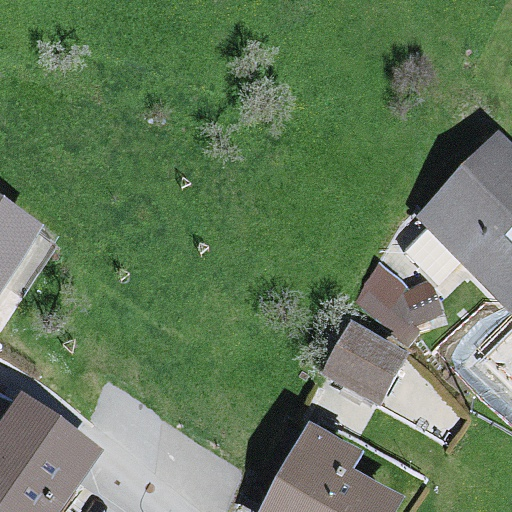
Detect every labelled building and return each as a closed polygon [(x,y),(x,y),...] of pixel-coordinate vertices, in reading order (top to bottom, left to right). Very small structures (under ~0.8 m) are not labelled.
[(511,320),(511,158),(476,125),(397,209),(415,225),(388,254),(427,291),(451,264),(511,321),(511,320)] [(0,281),(28,238),(0,220),(0,281)] [(401,366),(344,326),(314,367),(371,408),(401,366)] [(51,511),(86,462),(6,407),(0,416),(0,511),(51,511)] [(261,511),(389,511),(390,511),(339,484),(351,462),(302,436),(261,511)]
